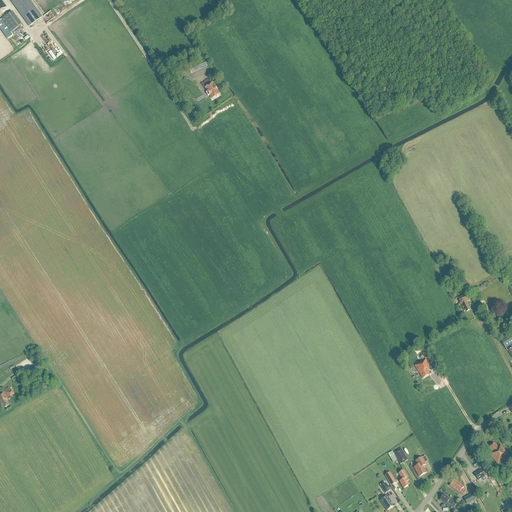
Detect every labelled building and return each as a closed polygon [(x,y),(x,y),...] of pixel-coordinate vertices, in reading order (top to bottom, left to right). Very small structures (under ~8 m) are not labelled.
[(0,0),(0,14),(9,9),(2,0),(0,0)] [(29,0),(9,0),(29,27),(42,18),(29,0)] [(12,12),(0,21),(0,29),(8,40),(22,30),(20,27),(22,26),(12,12)] [(67,44),(61,50),(65,55),(71,49),(67,44)] [(59,51),(52,56),(55,61),(62,56),(59,51)] [(188,69),(191,75),(200,70),(198,64),(188,69)] [(208,97),(210,96),(212,100),(220,95),(214,84),(205,89),(208,93),(206,94),(208,97)] [(466,313),(470,311),(465,302),(468,301),(465,295),(458,299),(464,312),(465,311),(466,313)] [(474,306),(476,310),(477,310),(478,313),(479,315),(482,313),(477,304),(474,306)] [(511,337),(510,334),(500,341),(507,351),(508,351),(511,357),(511,337)] [(24,361),(28,367),(36,362),(32,356),(24,361)] [(430,368),(425,360),(415,366),(419,373),(423,379),(429,375),(426,370),(430,368)] [(38,370),(39,369),(37,365),(35,366),(35,365),(27,370),(30,375),(38,370)] [(0,401),(0,402),(0,403),(1,405),(3,404),(5,408),(9,405),(6,401),(14,395),(12,391),(9,388),(0,394),(0,401)] [(498,464),(508,455),(500,446),(498,448),(494,444),(489,448),(493,453),(490,455),(498,464)] [(408,461),(406,457),(401,449),(394,453),(399,462),(400,465),(408,461)] [(418,466),(414,468),(419,478),(427,474),(423,467),(426,465),(425,464),(428,462),(425,457),(422,458),(416,462),(416,463),(418,466)] [(478,481),(487,475),(483,469),(474,475),(478,481)] [(403,471),(398,474),(402,480),(399,482),(403,489),(409,486),(407,481),(408,480),(407,478),(407,477),(403,471)] [(390,473),(385,476),(391,486),(397,483),(390,473)] [(463,496),(466,492),(462,489),(464,487),(454,480),(449,487),(459,493),(463,496)] [(386,484),(381,487),(381,488),(385,494),(391,490),(386,484)] [(457,504),(453,502),(450,499),(444,494),(440,500),(446,505),(448,503),(454,507),(457,504)] [(475,500),(472,494),(463,498),(467,505),(475,500)] [(387,496),(380,501),(387,511),(393,507),(391,503),(387,496)]
